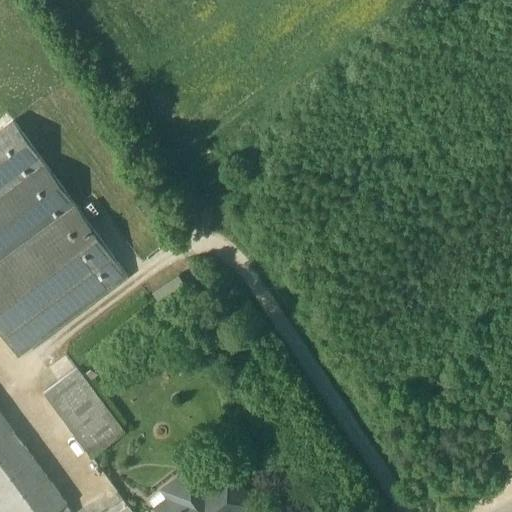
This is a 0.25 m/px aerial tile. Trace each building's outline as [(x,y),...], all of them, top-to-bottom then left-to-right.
[(13,118),(0,127),(0,328),(12,346),(110,274),(116,282),(128,274),(13,118)] [(123,430),(76,365),(44,389),(91,453),(123,430)] [(52,511),(66,502),(0,412),(0,511),(52,511)] [(205,487),(195,473),(187,472),(181,476),(180,483),(169,491),(176,501),(184,511),(236,511),(250,501),(228,471),(205,487)] [(184,511),(176,501),(161,511),(184,511)]
